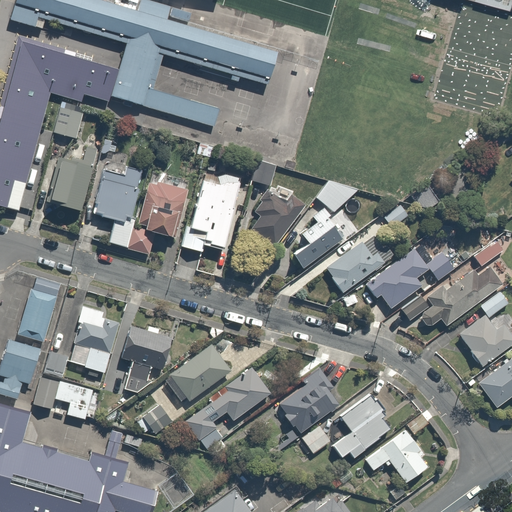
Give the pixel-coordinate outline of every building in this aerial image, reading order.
[(127,44),(119,70),(111,97),(124,101),(123,105),(131,108),(133,103),(214,127),(219,109),(153,90),(163,55),(232,75),(231,80),(238,82),(240,77),(268,85),(277,53),(166,21),(170,8),(143,0),(141,0),(137,12),(96,0),(16,0),(10,20),(36,28),(36,27),(42,29),(45,20),(127,44)] [(18,36),(0,104),(0,206),(19,212),(50,93),(82,102),(84,95),(109,102),(111,97),(119,70),(91,62),(92,58),(18,36)] [(59,104),(49,102),(44,122),(53,125),(59,104)] [(92,118),(63,110),(55,133),(72,138),(56,163),(48,204),(84,212),(100,151),(90,147),(87,159),(78,158),(78,149),(87,138),(92,118)] [(276,165),(260,163),(257,183),(273,185),(276,165)] [(125,174),(107,170),(96,215),(118,220),(112,245),(130,250),(149,171),(127,166),(125,174)] [(206,168),(181,246),(205,253),(207,247),(227,253),(249,181),(206,168)] [(149,171),(130,250),(153,255),(156,239),(177,244),(192,181),(149,171)] [(445,176),(414,196),(425,211),(455,191),(445,176)] [(333,179),(318,196),(335,211),(350,194),(333,179)] [(265,274),(307,207),(291,197),(287,203),(261,187),(257,194),(262,198),(252,213),(260,218),(236,255),(265,274)] [(401,197),(381,214),(392,228),(412,211),(401,197)] [(345,233),(323,209),(313,219),(319,224),(307,236),(311,241),(295,257),(308,270),(345,233)] [(362,242),(326,268),(345,294),(388,263),(377,247),(369,253),(362,242)] [(61,288),(35,281),(32,293),(58,300),(61,288)] [(511,301),(511,295),(507,289),(482,307),(488,316),(460,336),(482,366),(511,343),(511,330),(498,312),(511,301)] [(58,300),(30,292),(17,340),(45,347),(58,300)] [(109,319),(111,314),(86,308),(81,326),(72,359),(71,362),(106,372),(120,322),(109,319)] [(150,330),(132,325),(123,359),(133,362),(126,390),(149,396),(156,369),(167,371),(176,339),(161,336),(163,329),(151,326),(150,330)] [(38,353),(5,344),(0,361),(0,398),(24,406),(38,353)] [(233,375),(213,347),(172,377),(192,405),(233,375)] [(72,359),(46,352),(40,373),(36,388),(31,406),(57,413),(61,399),(65,382),(71,362),(72,359)] [(511,357),(479,385),(505,415),(511,408),(511,357)] [(303,379),(308,386),(281,405),(313,453),(331,441),(319,422),(341,407),(329,389),(334,386),(321,367),(303,379)] [(225,435),(275,397),(255,369),(187,419),(218,459),(234,447),(225,435)] [(104,393),(65,382),(61,399),(72,402),(68,414),(96,422),(104,393)] [(399,432),(375,396),(343,418),(353,433),(337,444),(345,456),(352,451),(358,460),(399,432)] [(163,402),(141,415),(154,438),(176,425),(163,402)] [(29,418),(0,409),(0,511),(152,511),(157,494),(124,484),(128,467),(116,463),(123,437),(112,434),(104,461),(90,457),(88,465),(21,446),(29,418)] [(435,468),(410,432),(367,462),(375,474),(390,463),(407,488),(435,468)] [(250,511),(235,490),(205,511),(250,511)] [(349,511),(338,496),(322,507),(317,501),(301,511),(349,511)]
